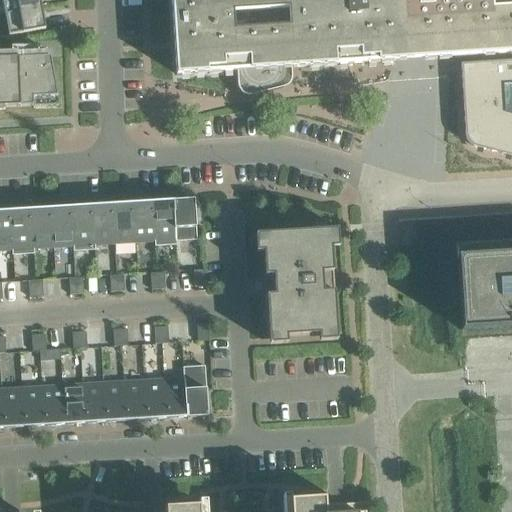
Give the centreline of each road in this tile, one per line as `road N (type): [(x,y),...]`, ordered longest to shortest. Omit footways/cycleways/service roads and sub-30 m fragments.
road 1 (residential): [(374,181),(387,438)]
road 2 (residential): [(0,461),(240,446)]
road 3 (residential): [(234,299),(0,314)]
road 4 (residential): [(112,157),(107,0)]
road 5 (residential): [(225,151),(270,149),(374,181)]
road 6 (residential): [(225,151),(234,299)]
road 7 (residential): [(240,446),(387,438)]
road 8 (residential): [(374,181),(511,190)]
